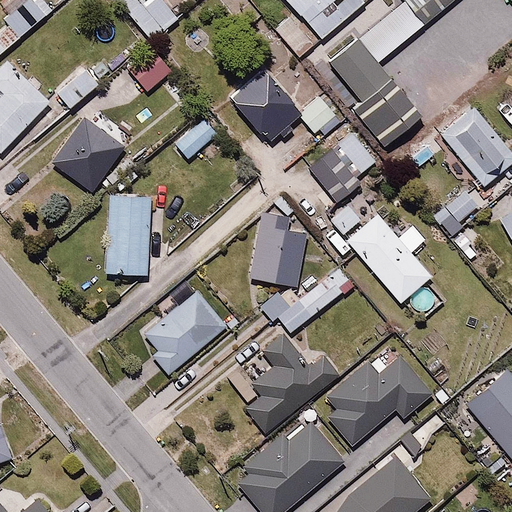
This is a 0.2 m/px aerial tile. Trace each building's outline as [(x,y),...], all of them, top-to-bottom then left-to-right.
[(0,29),(0,50),(2,53),(54,7),(48,0),(21,0),(5,14),(10,20),(0,29)] [(115,0),(149,39),(175,15),(161,0),(115,0)] [(363,2),(361,0),(292,0),(322,36),(363,2)] [(401,0),(403,2),(422,25),(453,0),(401,0)] [(422,25),(403,2),(327,62),(359,102),(352,107),(383,147),(419,117),(376,63),(422,25)] [(312,39),(289,10),(274,22),(297,50),(312,39)] [(175,64),(153,39),(103,84),(126,109),(175,64)] [(0,147),(4,151),(42,104),(51,112),(62,98),(7,54),(0,62),(0,147)] [(354,99),(320,60),(313,66),(347,106),(354,99)] [(100,79),(86,62),(57,88),(71,105),(100,79)] [(232,95),(267,136),(279,125),(285,132),(296,122),(290,116),(304,104),(268,63),(232,95)] [(343,113),(322,91),(299,111),(320,134),(343,113)] [(511,149),(474,101),(439,128),(482,182),(511,158),(511,149)] [(136,160),(141,151),(85,111),(53,157),(94,187),(121,149),(136,160)] [(222,130),(207,111),(172,140),(187,158),(222,130)] [(356,172),(376,154),(349,122),(302,162),(336,201),(362,179),(356,172)] [(296,143),(279,158),(287,167),(317,141),(303,125),(290,136),(296,143)] [(461,217),(483,198),(468,181),(431,213),(440,223),(455,210),(461,217)] [(154,189),(109,188),(106,269),(151,271),(154,189)] [(396,230),(361,190),(329,217),(400,300),(432,272),(414,251),(430,237),(412,216),(396,230)] [(511,208),(499,216),(511,238),(511,208)] [(260,216),(250,274),(299,282),(306,237),(287,233),(289,220),(260,216)] [(343,262),(277,319),(290,330),(356,281),(343,262)] [(156,346),(149,353),(170,376),(230,323),(186,275),(152,305),(160,313),(142,330),(156,346)] [(271,320),(286,305),(275,293),(260,308),(271,320)] [(302,359),(280,332),(237,367),(260,395),(244,408),(266,435),(337,377),(314,349),(302,359)] [(409,423),(439,397),(388,339),(313,404),(350,446),(395,407),(409,423)] [(511,458),(511,371),(506,364),(463,402),(511,458)] [(260,511),(281,511),(347,456),(307,410),(288,426),(284,422),(241,460),(250,470),(235,483),(260,511)] [(0,457),(11,454),(0,417),(0,471),(2,471),(0,462),(0,457)] [(415,511),(428,502),(393,457),(347,495),(335,511),(415,511)] [(7,511),(0,502),(0,511),(61,511),(42,486),(7,511)]
